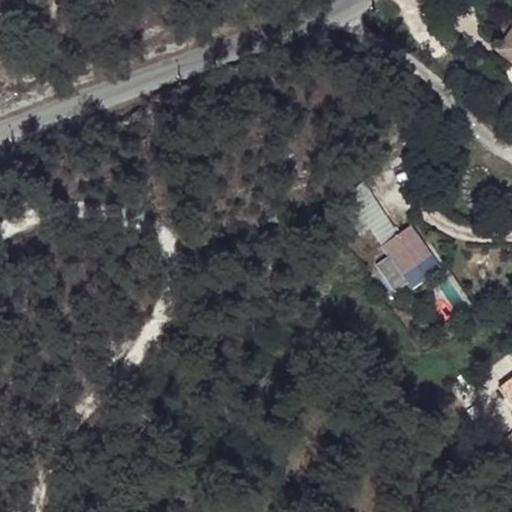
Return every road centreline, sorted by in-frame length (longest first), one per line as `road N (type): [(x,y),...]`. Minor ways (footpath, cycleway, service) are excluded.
road 1 (unclassified): [(0,131),(90,88),(342,0)]
road 2 (unknown): [(359,0),(511,161)]
